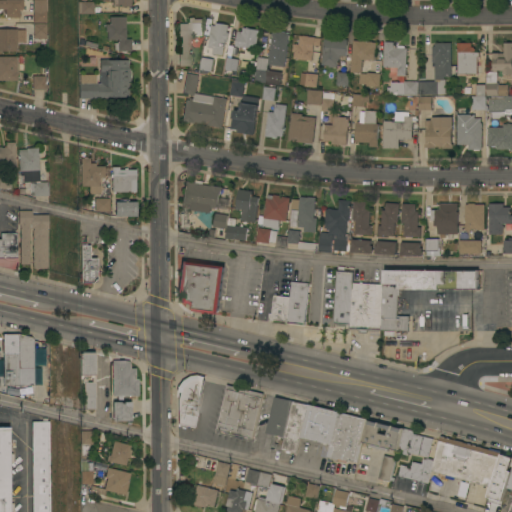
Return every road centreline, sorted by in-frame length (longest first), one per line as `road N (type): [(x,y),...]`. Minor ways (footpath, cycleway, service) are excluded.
road 1 (residential): [(0,106),(257,163),(511,176)]
road 2 (tertiary): [(161,511),(159,0)]
road 3 (residential): [(511,15),(405,16),(252,0)]
road 4 (secondary): [(160,350),(284,380),(303,374)]
